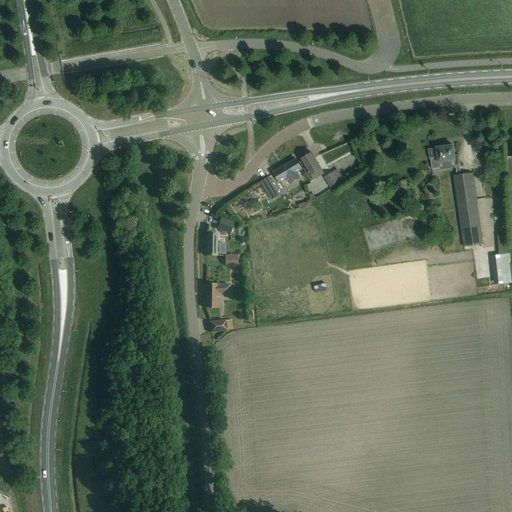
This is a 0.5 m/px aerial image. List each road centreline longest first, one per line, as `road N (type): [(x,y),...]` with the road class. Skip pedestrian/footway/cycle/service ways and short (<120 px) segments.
road 1 (unclassified): [(211,511),(189,283),(198,184)]
road 2 (unclassified): [(511,97),(336,115),(281,137),(251,166)]
road 3 (unclassified): [(379,63),(360,67),(273,45),(192,48)]
road 4 (primary): [(59,338),(47,441),(51,511)]
road 5 (secondary): [(345,91),(511,77)]
road 6 (primary): [(59,338),(68,314),(62,191)]
road 7 (primary): [(44,193),(59,338)]
road 8 (secondary): [(211,124),(345,91)]
road 9 (secondary): [(345,91),(210,107)]
